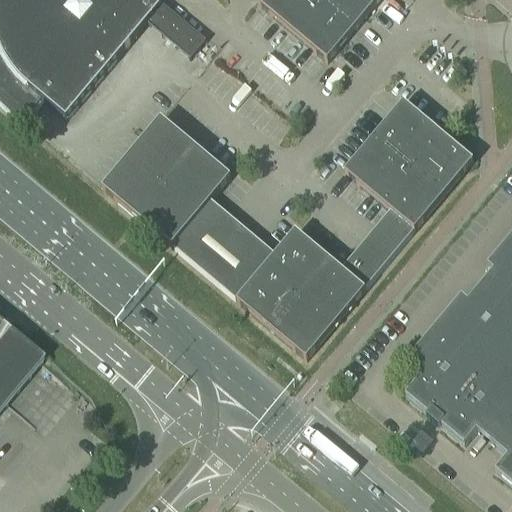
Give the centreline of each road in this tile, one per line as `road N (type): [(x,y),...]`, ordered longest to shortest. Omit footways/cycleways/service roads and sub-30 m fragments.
road 1 (tertiary): [(247,389),(0,185)]
road 2 (tertiary): [(0,260),(187,421)]
road 3 (tertiary): [(392,511),(247,389)]
road 4 (unclassified): [(343,118),(201,0)]
road 5 (unclassified): [(250,226),(343,118)]
road 6 (unclassified): [(434,11),(343,118)]
road 7 (unclassified): [(187,421),(105,511)]
